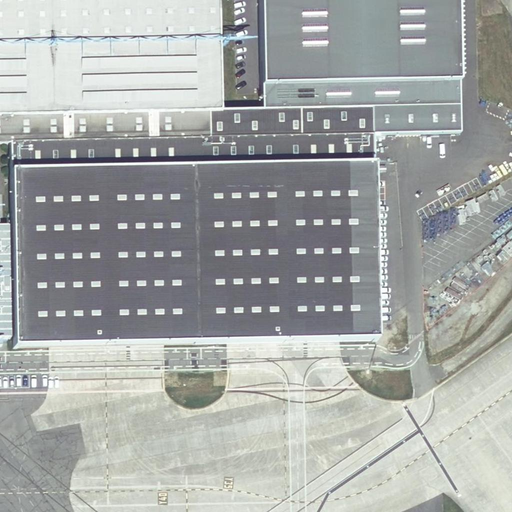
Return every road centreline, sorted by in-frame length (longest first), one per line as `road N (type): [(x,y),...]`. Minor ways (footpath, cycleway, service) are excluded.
road 1 (unknown): [(511,223),(413,295)]
road 2 (unknown): [(410,247),(511,180)]
